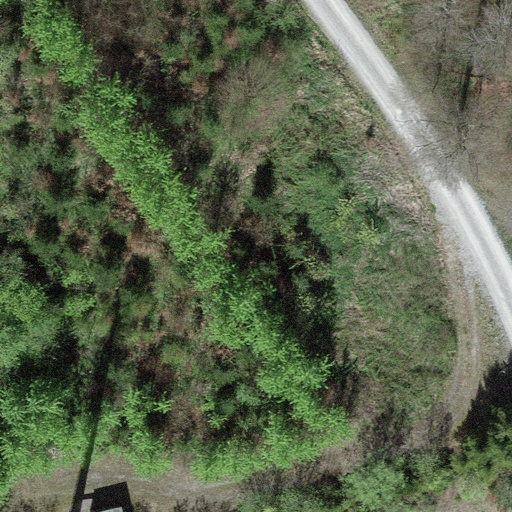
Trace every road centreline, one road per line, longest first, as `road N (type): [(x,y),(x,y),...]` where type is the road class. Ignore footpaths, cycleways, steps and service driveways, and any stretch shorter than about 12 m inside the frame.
road 1 (track): [(101,484),(235,492),(408,439),(460,378),(460,280),(430,145),(511,203)]
road 2 (track): [(511,302),(430,145),(323,0)]
